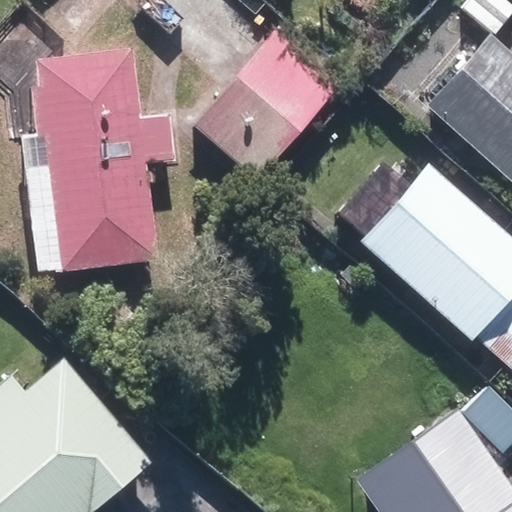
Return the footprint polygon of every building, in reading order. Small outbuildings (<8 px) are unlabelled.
[(468,0),(463,7),(496,32),(511,10),(511,1),(510,0),(468,0)] [(511,51),(492,34),(428,105),(511,181),(511,51)] [(195,122),(258,178),(332,93),(269,37),(195,122)] [(24,133),(41,272),(159,257),(133,46),(39,57),(48,130),(24,133)] [(363,239),(472,338),(475,334),(509,364),(511,361),(511,237),(431,163),(363,239)] [(101,325),(122,343),(144,318),(124,300),(101,325)] [(0,511),(89,511),(152,460),(67,357),(30,388),(16,372),(0,385),(0,511)] [(511,511),(511,480),(456,404),(356,475),(382,511),(511,511)]
